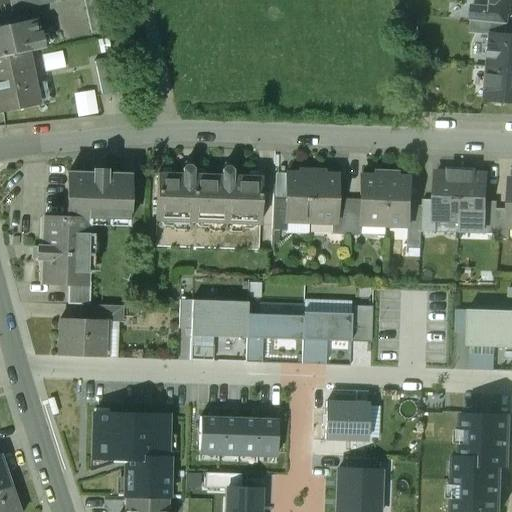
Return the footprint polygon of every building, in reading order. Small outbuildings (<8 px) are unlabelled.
[(41,0),(8,0),(11,12),(43,5),(41,0)] [(108,0),(83,0),(91,33),(115,28),(108,0)] [(511,13),(511,0),(491,0),(491,10),(490,11),(507,13),(511,13)] [(506,25),(507,13),(490,11),(491,10),(472,8),(471,22),(506,25)] [(0,57),(26,52),(44,48),(41,33),(37,33),(34,20),(0,26),(0,57)] [(492,35),(505,36),(506,25),(471,22),(469,34),(492,36),(492,35)] [(492,36),(489,67),(511,69),(511,37),(505,36),(492,35),(492,36)] [(0,113),(37,105),(26,52),(0,57),(0,113)] [(45,68),(65,67),(64,52),(44,53),(45,68)] [(121,56),(93,63),(101,97),(128,91),(121,56)] [(511,101),(511,69),(489,67),(486,99),(511,101)] [(74,96),(77,117),(97,114),(94,92),(74,96)] [(191,222),(192,175),(193,169),(182,169),(182,175),(158,174),(156,221),(191,222)] [(459,221),(460,169),(448,169),(448,173),(436,172),(435,200),(434,220),(435,220),(459,221)] [(460,169),(459,221),(458,231),(482,232),(482,222),(484,222),(485,201),(486,174),(473,174),(473,170),(460,169)] [(192,175),(191,222),(259,224),(260,178),(232,177),(232,170),(221,170),(221,176),(192,175)] [(127,226),(129,176),(105,175),(105,171),(93,171),(93,174),(67,174),(66,218),(90,219),(89,225),(127,226)] [(308,223),(309,174),(286,173),(285,197),(284,222),(286,222),(308,223)] [(309,174),(308,223),(333,223),(334,223),(335,199),(336,175),(309,174)] [(386,226),(388,177),(359,176),(359,200),(358,224),(359,225),(386,226)] [(388,177),(386,226),(408,226),(409,226),(410,205),(411,178),(388,177)] [(284,222),(285,197),(273,197),(272,230),(286,231),(286,222),(284,222)] [(334,223),(333,223),(333,235),(346,235),(347,200),(335,199),(334,223)] [(359,200),(347,200),(346,235),(359,236),(359,225),(358,224),(359,200)] [(422,200),(422,206),(421,232),(435,233),(435,220),(434,220),(435,200),(422,200)] [(497,201),(485,201),(484,222),(482,222),(482,232),(482,234),(496,234),(496,209),(497,201)] [(422,206),(410,205),(409,226),(408,226),(407,248),(420,249),(421,232),(422,206)] [(508,209),(496,209),(496,234),(495,239),(508,239),(509,228),(508,228),(508,209)] [(56,220),(42,220),(41,247),(36,247),(36,259),(40,259),(39,283),(68,284),(68,282),(85,283),(85,282),(85,273),(91,273),(93,235),(87,234),(87,225),(89,225),(90,219),(66,218),(56,218),(56,220)] [(191,222),(156,221),(155,247),(190,248),(191,222)] [(191,222),(190,248),(258,250),(259,224),(191,222)] [(68,282),(68,284),(67,304),(83,305),(89,305),(90,282),(85,282),(85,283),(68,282)] [(178,329),(191,329),(192,301),(179,301),(178,329)] [(247,303),(192,301),(191,329),(190,337),(213,338),(246,339),(246,315),(247,303)] [(82,320),(103,321),(121,321),(121,306),(89,305),(83,305),(82,320)] [(351,314),(350,342),(371,343),(372,307),(351,306),(351,314)] [(511,311),(467,310),(467,325),(471,325),(471,328),(470,346),(504,347),(511,347),(511,311)] [(302,341),(326,342),(350,342),(351,314),(302,313),(302,317),(302,341)] [(246,339),(262,339),(302,341),(302,317),(246,315),(246,339)] [(59,356),(116,358),(117,328),(103,327),(103,321),(82,320),(60,319),(59,356)] [(213,338),(190,337),(190,361),(212,362),(213,338)] [(262,339),(246,339),(245,363),(261,363),(262,339)] [(326,342),(302,341),(301,364),(325,365),(326,342)] [(331,402),(367,403),(367,391),(331,390),(331,402)] [(331,402),(326,402),(325,440),(366,441),(366,438),(379,439),(380,407),(367,406),(367,403),(331,402)] [(167,416),(93,414),(92,459),(125,460),(124,498),(168,499),(168,475),(163,475),(163,460),(166,460),(167,416)] [(509,416),(462,414),(460,457),(454,457),(452,511),(498,511),(500,475),(500,467),(508,467),(509,416)] [(198,455),(218,455),(219,418),(199,417),(198,455)] [(238,418),(219,418),(218,455),(237,456),(238,418)] [(237,456),(256,457),(258,419),(238,418),(237,456)] [(277,420),(258,419),(256,457),(275,458),(277,420)] [(378,460),(347,459),(346,470),(377,471),(378,460)] [(0,489),(9,486),(0,460),(0,489)] [(337,494),(379,495),(379,471),(337,470),(337,494)] [(241,475),(206,474),(206,488),(241,489),(241,475)] [(0,511),(18,511),(9,486),(0,489),(0,511)] [(260,511),(261,490),(226,488),(225,511),(260,511)] [(378,511),(379,495),(337,494),(335,511),(378,511)] [(167,511),(168,499),(124,498),(124,511),(123,511),(167,511)]
